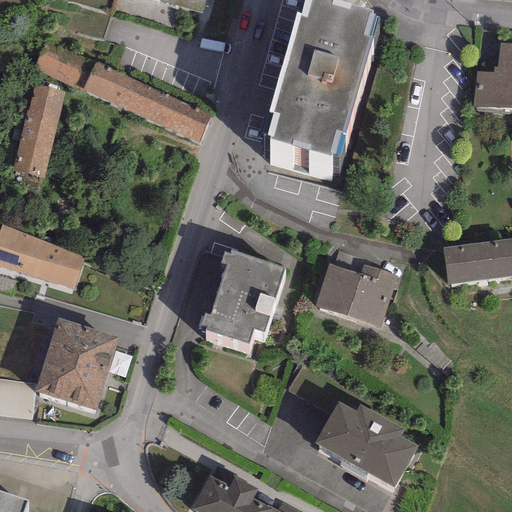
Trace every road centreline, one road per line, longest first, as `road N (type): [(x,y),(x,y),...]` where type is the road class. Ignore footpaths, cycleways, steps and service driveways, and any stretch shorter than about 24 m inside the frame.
road 1 (residential): [(121,463),(262,0)]
road 2 (residential): [(0,442),(121,463)]
